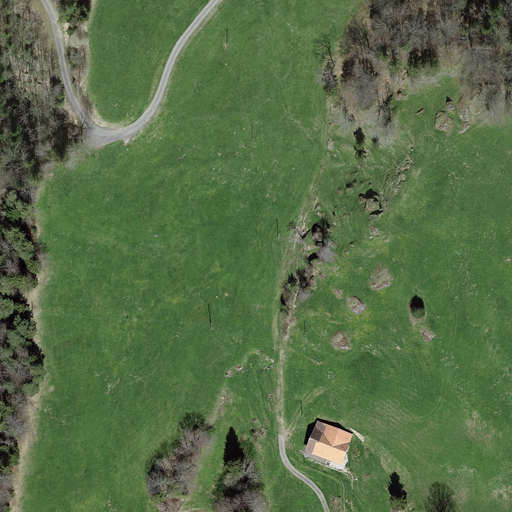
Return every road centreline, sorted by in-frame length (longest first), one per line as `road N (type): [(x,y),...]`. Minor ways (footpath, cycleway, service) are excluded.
road 1 (unclassified): [(216,0),(179,44),(146,116),(116,133),(93,129),(76,108),(45,0)]
road 2 (track): [(309,404),(283,450),(291,471),(314,487),(321,511)]
